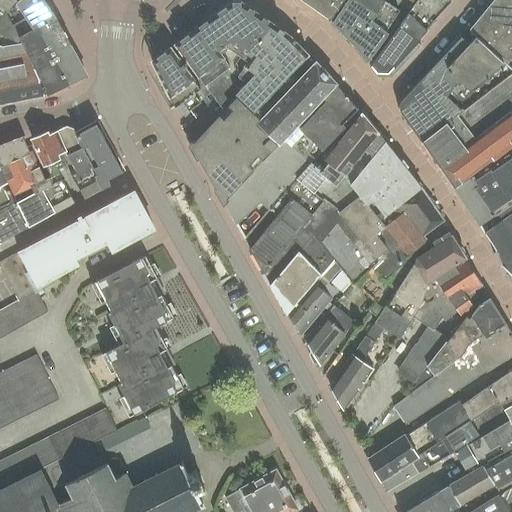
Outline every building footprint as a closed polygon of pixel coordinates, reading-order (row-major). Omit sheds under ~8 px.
[(87,77),(56,21),(41,0),(20,0),(17,3),(37,30),(38,29),(69,86),(87,77)] [(331,23),(348,0),(297,0),(331,22),(331,23)] [(367,64),(389,35),(386,31),(399,12),(381,0),(348,0),(331,23),(367,64)] [(426,31),(451,4),(445,0),(418,0),(370,67),(379,76),(387,75),(390,72),(393,75),(421,46),(418,44),(420,41),(419,40),(427,32),(426,31)] [(511,0),(497,0),(470,32),(511,70),(422,144),(453,188),(511,146),(511,0)] [(252,56),(274,25),(240,1),(240,3),(237,1),(234,3),(234,1),(232,3),(231,2),(206,21),(206,22),(175,45),(215,98),(183,132),(193,141),(237,95),(237,94),(264,65),(252,56)] [(0,34),(0,35),(12,25),(6,14),(0,18),(0,34)] [(12,25),(0,35),(18,43),(20,39),(19,39),(12,25)] [(237,95),(255,112),(308,56),(292,37),(274,25),(252,56),(264,65),(237,94),(237,95)] [(49,95),(69,86),(38,29),(37,30),(19,39),(20,39),(22,45),(27,54),(49,95)] [(421,142),(422,144),(511,70),(470,32),(463,39),(401,103),(426,138),(421,142)] [(40,79),(27,54),(22,45),(1,48),(3,59),(13,103),(43,97),(40,79)] [(3,59),(1,48),(0,48),(0,47),(0,105),(13,103),(3,59)] [(201,88),(171,48),(152,61),(176,107),(183,102),(189,111),(201,103),(194,94),(201,88)] [(283,141),(337,85),(315,63),(257,125),(279,145),(283,141)] [(343,126),(358,110),(337,85),(283,141),(310,166),(311,165),(305,160),(317,147),(323,152),(345,128),(343,126)] [(223,204),(278,146),(255,125),(262,119),(237,95),(190,145),(223,204)] [(421,190),(363,113),(324,160),(329,165),(324,170),(320,166),(316,170),(311,165),(310,166),(283,141),(279,145),(224,204),(236,227),(260,204),(269,212),(244,239),(286,316),(334,259),(341,269),(354,286),(371,268),(372,269),(398,245),(385,230),(393,223),(388,217),(421,190)] [(75,171),(73,172),(70,174),(85,200),(111,186),(108,180),(123,173),(97,125),(76,136),(81,146),(70,152),(79,168),(75,171)] [(76,136),(72,129),(69,128),(58,132),(49,137),(48,132),(32,141),(33,142),(44,165),(46,164),(52,183),(62,177),(59,171),(72,165),(75,171),(79,168),(70,152),(81,146),(76,136)] [(44,165),(33,142),(26,144),(23,138),(0,145),(0,162),(34,225),(55,214),(58,215),(65,211),(76,205),(62,177),(52,183),(46,164),(44,165)] [(511,146),(453,188),(485,233),(511,214),(511,146)] [(34,225),(0,162),(0,230),(5,240),(34,225)] [(398,245),(372,269),(385,282),(410,259),(409,257),(428,242),(424,237),(444,222),(421,190),(388,217),(393,223),(385,230),(398,245)] [(0,266),(17,300),(36,290),(39,288),(38,287),(79,265),(76,259),(108,243),(113,252),(153,231),(155,230),(134,192),(132,193),(0,262),(0,266)] [(511,214),(485,233),(511,275),(511,214)] [(465,259),(454,241),(449,233),(432,243),(435,248),(415,260),(395,294),(374,324),(398,340),(424,299),(426,283),(465,259)] [(146,255),(96,281),(112,311),(108,313),(124,343),(156,327),(174,318),(154,280),(158,279),(146,255)] [(333,279),(341,269),(334,259),(286,316),(288,314),(301,336),(332,300),(342,286),(333,279)] [(471,311),(473,308),(470,303),(477,298),(479,300),(485,291),(465,259),(426,283),(424,299),(398,340),(392,348),(394,349),(414,319),(427,328),(402,365),(419,377),(448,339),(435,331),(442,320),(445,322),(457,313),(460,317),(471,311)] [(48,312),(36,290),(25,296),(37,319),(48,312)] [(37,319),(25,296),(14,303),(26,325),(37,319)] [(485,337),(506,324),(490,299),(479,305),(470,319),(467,317),(449,340),(448,339),(419,377),(414,384),(414,388),(445,367),(459,358),(469,345),(468,343),(482,331),(485,337)] [(26,325),(14,303),(2,309),(15,331),(26,325)] [(354,322),(334,307),(306,341),(311,352),(310,357),(313,364),(319,365),(319,366),(354,322)] [(15,331),(2,309),(0,310),(0,330),(4,337),(15,331)] [(392,348),(398,340),(374,324),(353,356),(330,388),(345,411),(373,370),(362,363),(376,343),(377,344),(379,341),(392,348)] [(454,393),(511,356),(511,334),(506,324),(485,337),(482,331),(468,343),(469,345),(459,358),(445,367),(414,388),(414,392),(396,406),(407,424),(454,394),(454,393)] [(124,343),(106,352),(122,382),(118,384),(134,415),(184,389),(164,351),(168,349),(156,327),(124,343)] [(37,383),(48,377),(37,355),(24,361),(35,384),(37,383)] [(25,389),(35,384),(24,361),(11,368),(22,390),(25,389)] [(14,394),(22,390),(11,368),(0,373),(0,377),(10,396),(14,394)] [(472,420),(511,392),(511,370),(489,387),(461,405),(472,420)] [(0,401),(3,400),(10,396),(0,377),(0,401)] [(59,400),(48,377),(37,383),(48,406),(59,400)] [(37,411),(48,406),(37,383),(35,384),(25,389),(37,411)] [(25,417),(37,411),(25,389),(22,390),(14,394),(25,417)] [(511,392),(472,420),(461,405),(459,402),(483,436),(511,418),(511,392)] [(14,422),(25,417),(14,394),(10,396),(3,400),(14,422)] [(0,422),(3,428),(14,422),(3,400),(0,401),(0,422)] [(387,494),(419,474),(451,455),(455,453),(483,436),(459,402),(425,424),(368,461),(387,494)] [(106,409),(95,414),(106,437),(118,431),(106,409)] [(95,414),(84,420),(95,442),(106,437),(95,414)] [(488,462),(511,447),(511,418),(483,436),(455,453),(465,470),(467,469),(469,474),(484,466),(489,463),(488,462)] [(84,420),(72,425),(84,448),(95,442),(84,420)] [(72,425),(61,431),(73,454),(84,448),(72,425)] [(61,431),(50,437),(61,459),(73,454),(61,431)] [(50,437),(39,442),(50,465),(61,459),(50,437)] [(39,442),(28,448),(39,471),(41,470),(41,469),(50,465),(39,442)] [(511,485),(511,447),(488,462),(489,463),(484,466),(500,492),(511,485)] [(28,477),(39,471),(28,448),(16,453),(28,477)] [(17,482),(28,477),(16,453),(5,459),(17,482)] [(0,476),(5,488),(17,482),(5,459),(0,461),(0,476)] [(187,475),(182,464),(170,470),(169,468),(167,469),(168,471),(158,476),(157,474),(155,475),(156,477),(147,481),(146,479),(144,481),(145,482),(134,488),(127,473),(116,479),(108,464),(66,485),(73,498),(59,505),(41,470),(39,471),(28,477),(17,482),(5,488),(0,490),(0,511),(192,511),(203,507),(198,495),(206,492),(195,471),(187,475)] [(465,511),(500,492),(484,466),(469,474),(406,511),(465,511)] [(293,511),(298,509),(276,470),(241,489),(241,490),(226,498),(233,511),(240,511),(244,510),(245,511),(293,511)] [(511,511),(511,485),(500,492),(511,511)] [(511,511),(500,492),(465,511),(511,511)]
